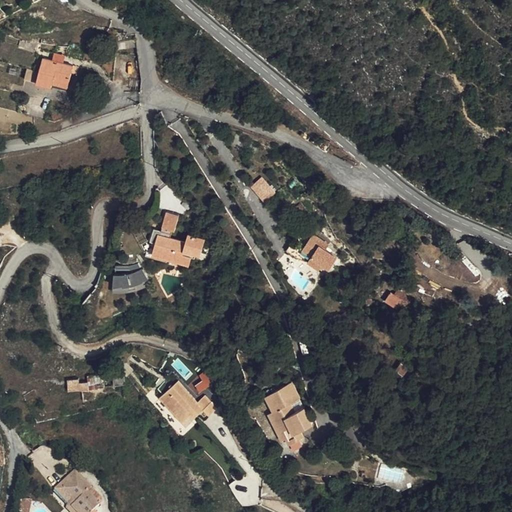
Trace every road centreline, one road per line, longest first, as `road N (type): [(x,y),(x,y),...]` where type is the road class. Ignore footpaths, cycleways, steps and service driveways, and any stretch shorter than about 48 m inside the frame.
road 1 (residential): [(145,106),(149,196),(98,213),(92,278),(71,282),(49,251),(31,247),(0,292)]
road 2 (tertiary): [(179,0),(391,176)]
road 3 (residential): [(391,176),(348,175),(278,134),(181,103),(145,106)]
road 4 (residential): [(145,106),(53,139),(0,147)]
road 5 (tertiary): [(391,176),(434,208),(511,243)]
